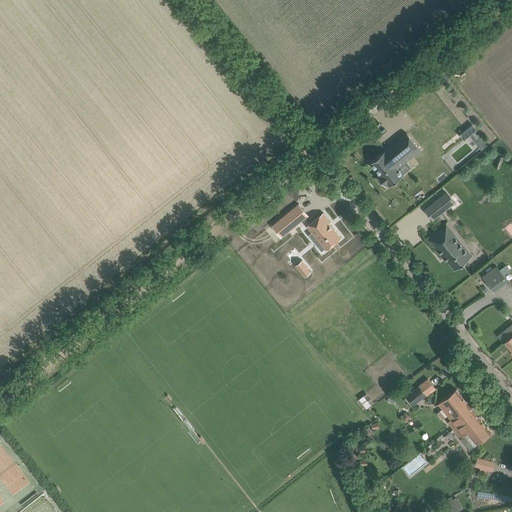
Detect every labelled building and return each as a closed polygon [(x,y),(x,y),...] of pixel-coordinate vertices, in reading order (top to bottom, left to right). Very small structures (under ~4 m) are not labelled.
[(470,125),(460,134),(464,139),(474,130),(470,125)] [(403,174),(411,167),(406,161),(420,149),(407,133),(370,162),(380,174),(377,176),(386,186),(388,184),(389,185),(403,174)] [(446,192),(432,203),(441,214),(455,203),(446,192)] [(293,199),(270,218),(279,229),(301,208),(293,199)] [(320,208),(303,224),(322,244),(337,230),(323,215),(325,214),(320,208)] [(430,240),(443,256),(444,255),(455,268),(455,269),(466,260),(460,252),(465,248),(460,241),(458,242),(445,226),(435,234),(436,236),(430,240)] [(311,271),(307,266),(301,271),(305,276),(311,271)] [(499,271),(503,277),(510,272),(506,266),(499,271)] [(495,290),(507,281),(497,267),(484,277),(495,290)] [(502,306),(498,309),(503,315),(507,312),(502,306)] [(511,353),(511,335),(503,342),(511,353)] [(413,404),(426,395),(419,386),(406,395),(413,404)] [(448,422),(453,428),(461,422),(462,423),(475,412),(456,389),(448,395),(438,403),(442,409),(448,416),(451,420),(448,422)] [(367,408),(372,405),(375,402),(366,392),(359,399),(367,408)] [(491,432),(475,412),(462,423),(461,422),(453,428),(461,438),(470,449),(477,444),(483,439),(491,432)] [(477,455),(474,468),(486,471),(486,468),(493,470),(495,460),(477,455)] [(457,498),(449,502),(454,511),(462,508),(457,498)]
